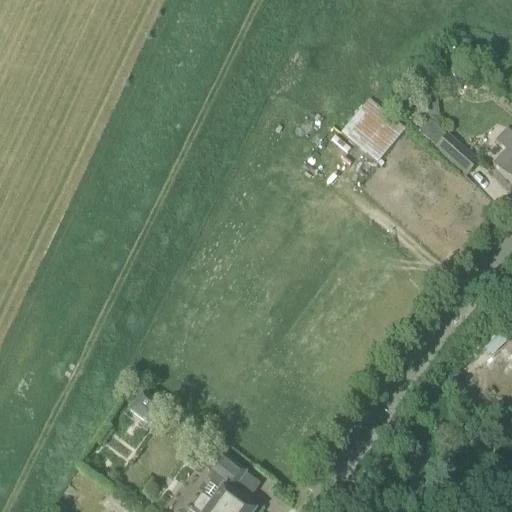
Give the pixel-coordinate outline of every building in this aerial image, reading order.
[(378,165),(405,132),(369,102),(342,136),(378,165)] [(420,135),(437,149),(447,137),(430,123),(420,135)] [(492,168),(511,186),(511,136),(506,131),(494,144),(505,154),(492,168)] [(478,165),(463,151),(447,137),(437,149),(436,150),(467,177),(478,165)] [(129,416),(147,429),(161,411),(142,397),(129,416)] [(222,459),(212,473),(235,490),(245,476),(222,459)] [(251,511),(223,491),(207,511),(251,511)]
